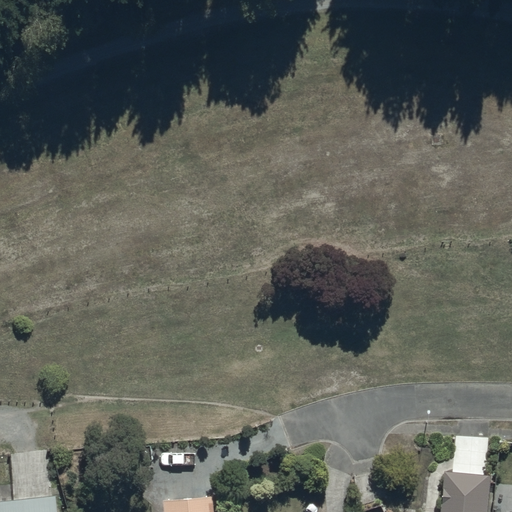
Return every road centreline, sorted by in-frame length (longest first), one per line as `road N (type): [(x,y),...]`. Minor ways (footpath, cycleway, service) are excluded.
road 1 (track): [(255,0),(121,26),(0,75)]
road 2 (residential): [(511,402),(438,400),(287,431)]
